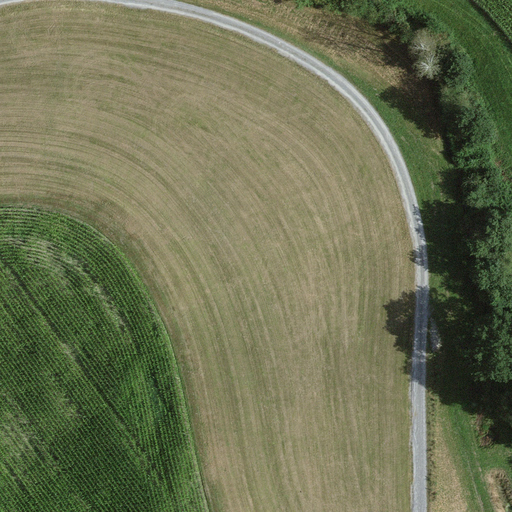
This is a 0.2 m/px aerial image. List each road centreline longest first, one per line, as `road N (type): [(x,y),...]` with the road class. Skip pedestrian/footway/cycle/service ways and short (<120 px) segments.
road 1 (track): [(130,0),(182,7),(240,28),(309,59),(355,97),(386,134),(422,257)]
road 2 (track): [(420,511),(422,257)]
